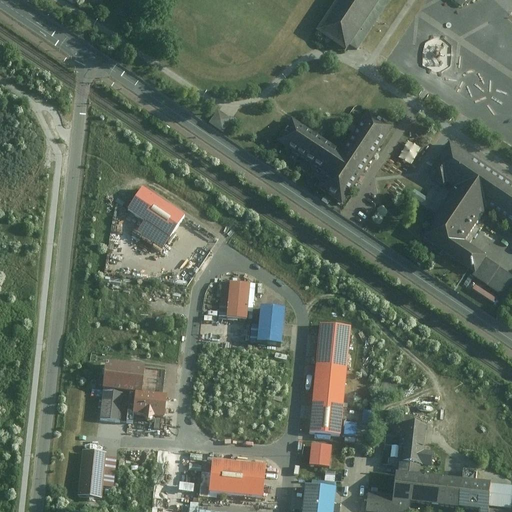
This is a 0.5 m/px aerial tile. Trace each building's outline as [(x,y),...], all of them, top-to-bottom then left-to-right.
[(335,0),(317,28),(345,47),(348,42),(358,48),(378,19),(390,0),(335,0)] [(368,110),(340,151),(292,119),(276,143),(324,175),(317,186),(343,203),(360,179),(394,128),(368,110)] [(231,119),(218,111),(210,123),(223,132),(231,119)] [(465,241),(487,210),(511,226),(511,182),(451,141),(440,157),(436,163),(430,172),(428,176),(445,187),(447,183),(454,188),(421,237),(438,248),(454,259),(475,273),(486,257),(487,256),(465,241)] [(182,219),(140,190),(124,212),(141,224),(134,234),(160,252),(182,219)] [(414,190),(410,196),(423,204),(427,198),(414,190)] [(511,274),(486,257),(475,273),(473,276),(502,295),(511,281),(511,274)] [(217,317),(224,317),(227,282),(220,282),(217,317)] [(249,284),(227,282),(224,317),(245,319),(249,284)] [(285,307),(262,305),(259,340),(282,342),(285,307)] [(323,326),(311,436),(344,439),(356,329),(323,326)] [(144,367),(102,362),(100,388),(122,390),(133,391),(141,392),(143,370),(144,367)] [(164,372),(143,370),(141,392),(161,394),(164,372)] [(97,420),(120,422),(122,390),(100,388),(97,420)] [(131,414),(133,391),(122,390),(120,422),(130,423),(131,414)] [(164,417),(165,394),(161,394),(141,392),(133,391),(131,414),(164,417)] [(363,406),(363,393),(350,393),(350,406),(363,406)] [(366,410),(365,421),(374,422),(375,411),(366,410)] [(347,436),(358,436),(359,424),(347,424),(347,436)] [(397,473),(420,475),(421,466),(430,467),(432,452),(423,451),(425,426),(402,424),(397,473)] [(308,466),(328,467),(329,447),(310,445),(308,466)] [(105,454),(81,453),(76,498),(100,500),(102,488),(105,458),(105,454)] [(115,459),(105,458),(102,488),(112,489),(115,459)] [(268,468),(213,463),(211,494),(265,498),(268,468)] [(466,469),(465,479),(479,481),(480,471),(466,469)] [(511,484),(420,475),(397,473),(394,472),(392,495),(367,492),(364,511),(408,511),(410,503),(437,506),(480,511),(479,511),(510,511),(511,500),(511,484)] [(181,491),(196,492),(197,484),(182,483),(181,491)] [(333,511),(335,493),(304,490),(301,511),(333,511)]
